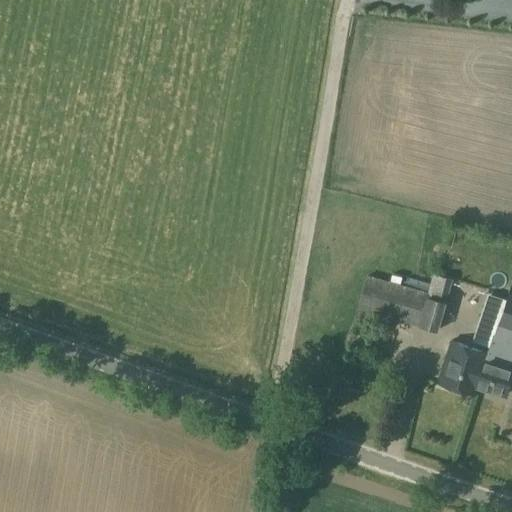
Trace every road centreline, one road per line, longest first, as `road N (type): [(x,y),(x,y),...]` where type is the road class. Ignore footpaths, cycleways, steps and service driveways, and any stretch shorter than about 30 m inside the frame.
road 1 (unclassified): [(511,508),(0,332)]
road 2 (unknown): [(280,427),(351,0)]
